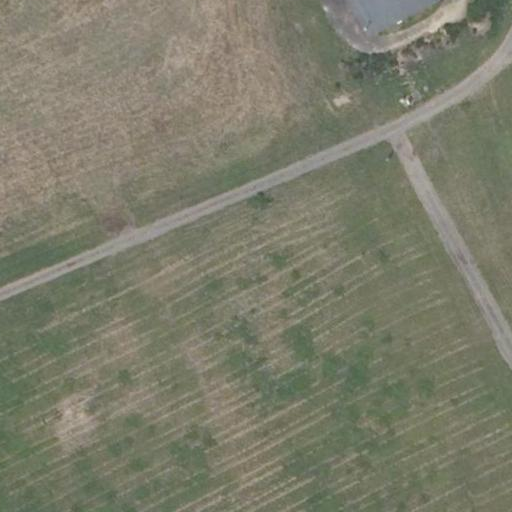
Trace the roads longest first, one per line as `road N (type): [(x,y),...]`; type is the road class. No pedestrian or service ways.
road 1 (track): [(0,295),(404,125),(511,43)]
road 2 (track): [(511,353),(392,130)]
